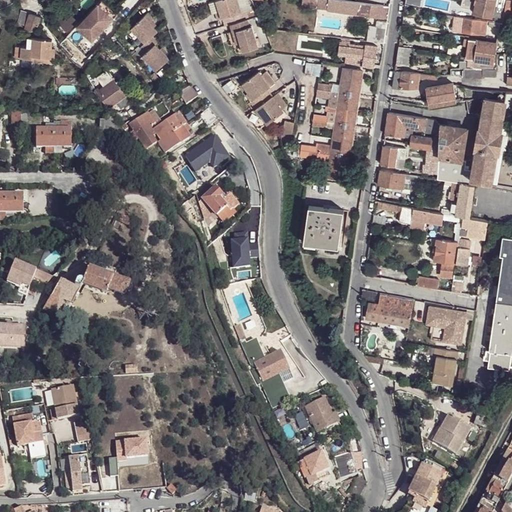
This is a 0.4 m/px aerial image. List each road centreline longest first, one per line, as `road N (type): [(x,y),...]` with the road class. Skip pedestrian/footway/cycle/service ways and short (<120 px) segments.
road 1 (residential): [(373,489),(370,449),(348,393),(310,352),(276,292),(260,152),(203,80),(170,0)]
road 2 (residential): [(398,0),(351,338),(379,382),(396,460),(395,475),(373,489)]
road 3 (track): [(34,313),(60,277),(89,260),(106,220),(141,200),(157,222),(150,295),(145,303),(99,309)]
road 4 (residential): [(0,501),(146,494),(153,507)]
road 5 (unknown): [(384,93),(460,80),(511,86)]
